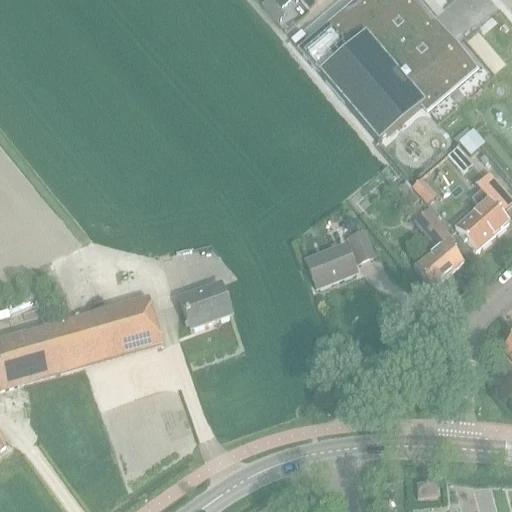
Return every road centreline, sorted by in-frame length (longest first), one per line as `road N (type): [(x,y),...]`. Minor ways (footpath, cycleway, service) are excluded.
road 1 (secondary): [(195,511),(261,469),(313,454),(375,446),(458,450)]
road 2 (residential): [(458,450),(471,324),(511,287)]
